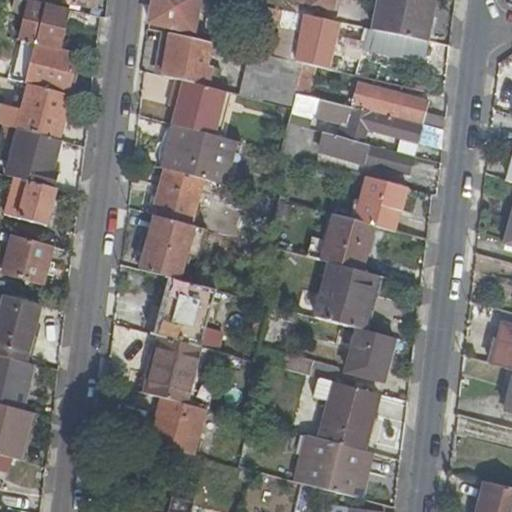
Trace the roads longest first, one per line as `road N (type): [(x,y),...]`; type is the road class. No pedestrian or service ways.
road 1 (residential): [(64,511),(119,0)]
road 2 (residential): [(418,511),(482,18)]
